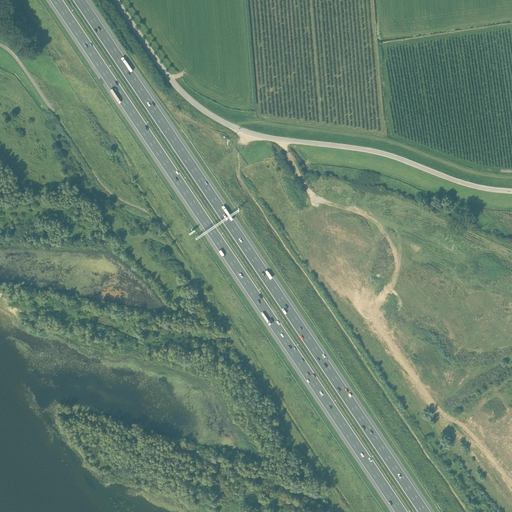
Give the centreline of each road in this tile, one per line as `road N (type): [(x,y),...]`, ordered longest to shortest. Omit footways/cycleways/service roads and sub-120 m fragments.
road 1 (motorway): [(55,0),(401,511)]
road 2 (motorway): [(423,511),(78,0)]
road 3 (tertiary): [(511,190),(472,185),(401,157),(237,129),(168,78),(116,0)]
road 4 (track): [(149,216),(97,183),(57,123)]
